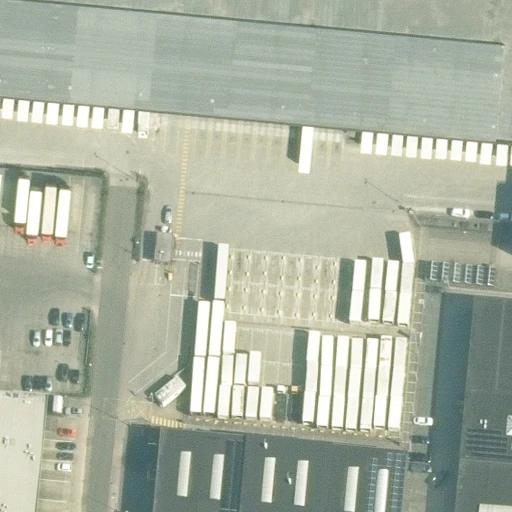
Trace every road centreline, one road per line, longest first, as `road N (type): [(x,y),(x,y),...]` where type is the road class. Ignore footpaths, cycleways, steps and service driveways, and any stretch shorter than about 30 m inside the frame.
road 1 (unknown): [(126,145),(221,192),(199,225),(164,325),(106,402)]
road 2 (unclassified): [(97,511),(123,186)]
road 3 (unknown): [(112,319),(89,294),(68,289),(0,294)]
